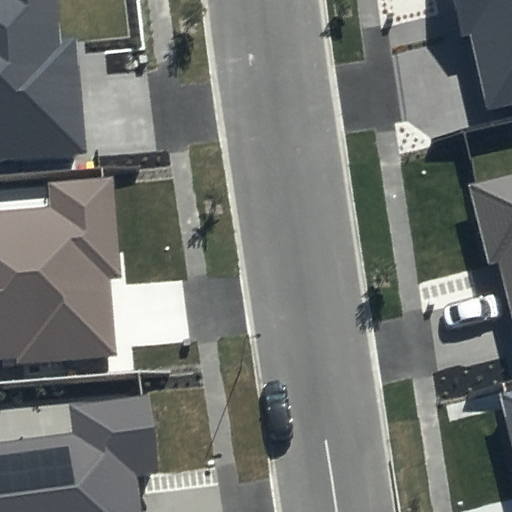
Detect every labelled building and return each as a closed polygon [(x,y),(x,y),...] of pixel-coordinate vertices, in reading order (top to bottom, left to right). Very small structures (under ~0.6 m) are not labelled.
[(60,39),(57,0),(0,0),(0,160),(86,154),(78,38),(60,39)] [(511,0),(452,0),(461,38),(471,36),(488,111),(511,105),(511,0)] [(511,173),(467,185),(487,266),(499,263),(511,315),(511,173)] [(122,277),(114,174),(45,180),(47,205),(0,208),(0,358),(18,357),(18,362),(116,354),(110,278),(122,277)] [(511,390),(498,394),(511,451),(511,390)] [(160,472),(150,393),(66,403),(69,432),(0,440),(0,511),(143,511),(139,475),(160,472)]
